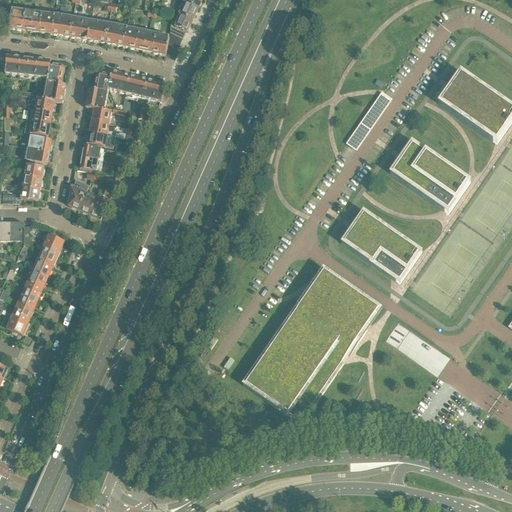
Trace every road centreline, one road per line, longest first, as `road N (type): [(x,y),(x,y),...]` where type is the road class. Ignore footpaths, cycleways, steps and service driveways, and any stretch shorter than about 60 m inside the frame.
road 1 (primary): [(52,511),(286,0)]
road 2 (primary): [(260,0),(33,511)]
road 3 (primary): [(112,476),(293,0)]
road 4 (primary): [(234,0),(99,259)]
road 5 (secondary): [(422,465),(358,455),(296,461),(235,480),(191,505)]
road 6 (residential): [(182,78),(99,259)]
road 7 (residential): [(52,219),(84,54)]
road 8 (secondary): [(243,511),(320,489),(404,493)]
road 9 (residential): [(86,237),(32,366)]
road 10 (secondary): [(99,259),(47,373)]
